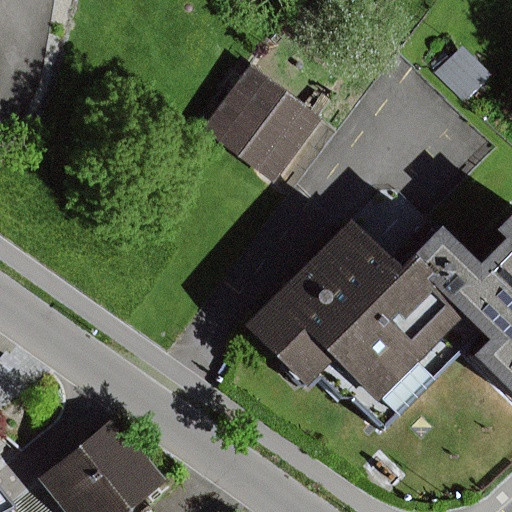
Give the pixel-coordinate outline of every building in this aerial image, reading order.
[(492,76),(463,47),(435,74),(464,103),(492,76)] [(324,118),(252,66),(203,132),(276,185),(324,118)] [(511,218),(500,230),(509,239),(484,263),(445,224),(405,263),(357,214),(241,328),(306,394),(322,379),(344,401),(350,395),(384,429),(484,330),(494,340),(477,356),(511,390),(511,218)] [(127,511),(166,482),(115,418),(39,478),(66,511),(127,511)] [(0,511),(9,511),(16,509),(0,489),(0,511)]
